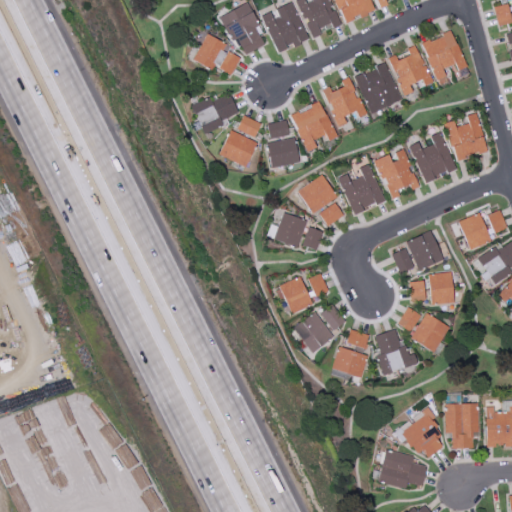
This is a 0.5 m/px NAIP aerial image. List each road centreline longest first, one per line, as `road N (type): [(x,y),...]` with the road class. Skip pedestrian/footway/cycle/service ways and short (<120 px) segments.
road 1 (motorway): [(282,511),(26,0)]
road 2 (motorway): [(0,53),(230,511)]
road 3 (residential): [(367,299),(349,266),(359,242),(511,175)]
road 4 (residential): [(267,90),(465,4)]
road 5 (residential): [(463,0),(511,171)]
